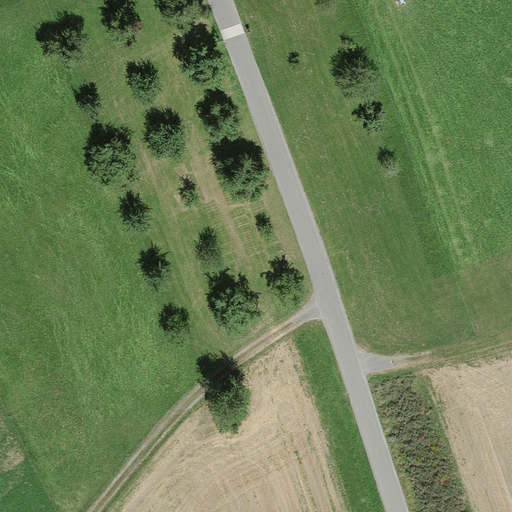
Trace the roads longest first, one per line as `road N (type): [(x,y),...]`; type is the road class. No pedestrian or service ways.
road 1 (unclassified): [(235,35),(395,511)]
road 2 (track): [(328,302),(178,406),(85,511)]
